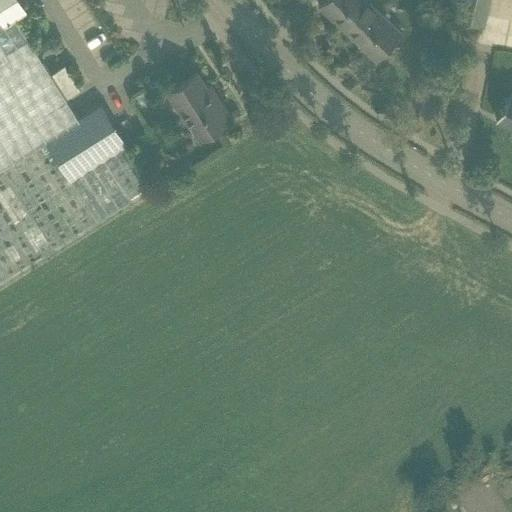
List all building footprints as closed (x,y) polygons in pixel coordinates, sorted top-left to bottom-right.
[(78,117),(4,0),(0,0),(0,278),(150,183),(100,103),(78,117)] [(361,38),(358,41),(376,58),(389,43),(401,31),(368,0),(321,0),(318,4),(319,5),(322,2),(361,38)] [(461,0),(457,19),(477,24),(482,0),(461,0)] [(56,69),(69,93),(80,87),(67,62),(56,69)] [(182,109),(200,136),(230,117),(216,96),(213,98),(196,71),(167,90),(178,107),(180,110),(182,109)] [(511,99),(503,117),(511,121),(511,99)] [(278,147),(236,174),(251,197),(271,184),(304,210),(323,185),(278,147)] [(333,197),(314,220),(327,230),(345,207),(333,197)]
